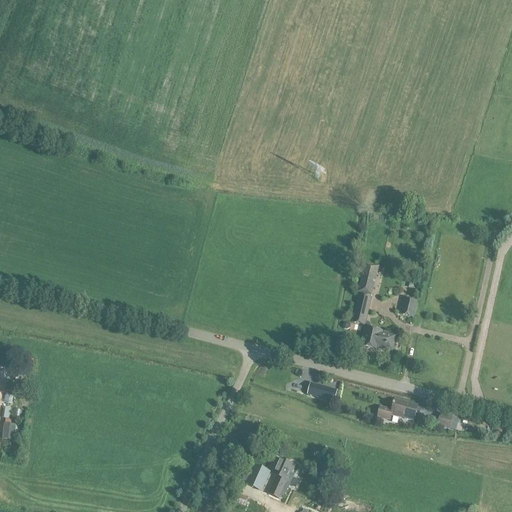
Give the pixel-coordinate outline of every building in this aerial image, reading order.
[(358,292),(358,293),(372,296),(377,277),(379,267),(364,264),(358,292)] [(359,295),(352,324),(355,325),(364,327),(366,327),(367,323),(372,301),(372,298),(359,295)] [(400,316),(414,319),(417,301),(404,298),(400,316)] [(378,349),(382,334),(382,332),(366,328),(362,347),(378,351),(378,349)] [(382,334),(378,349),(392,352),(396,337),(382,334)] [(21,359),(18,368),(24,370),(27,361),(21,359)] [(7,391),(18,394),(20,385),(9,382),(7,391)] [(310,384),(307,396),(334,403),(337,391),(310,384)] [(395,399),(392,410),(380,407),(377,417),(392,421),(393,416),(415,422),(419,406),(395,399)] [(4,418),(10,419),(10,421),(20,423),(20,416),(12,414),(12,409),(6,408),(4,418)] [(452,417),(440,414),(437,426),(450,429),(452,417)] [(4,424),(3,440),(20,442),(22,426),(4,424)] [(273,475),(277,476),(268,495),(279,500),(281,496),(284,497),(294,475),(291,474),(295,466),(281,459),(273,475)] [(271,472),(255,465),(246,484),(262,492),(271,472)] [(249,499),(237,495),(234,504),(246,508),(249,499)]
